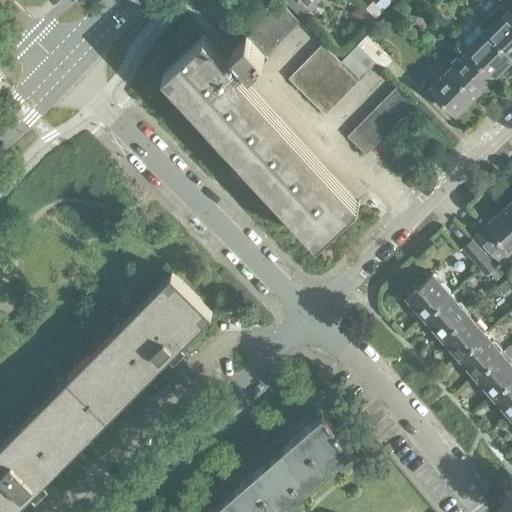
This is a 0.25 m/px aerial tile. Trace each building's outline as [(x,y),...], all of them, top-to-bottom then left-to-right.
[(300,0),(301,1),(294,8),(305,19),(321,1),(320,0),(300,0)] [(366,8),(376,17),(383,9),(373,0),(372,0),(366,7),(367,8),(366,8)] [(408,7),(406,5),(400,0),(399,0),(391,8),(399,16),(408,7)] [(511,0),(504,0),(500,4),(511,16),(511,0)] [(273,10),(291,27),(299,19),(281,2),(273,10)] [(511,54),(511,16),(500,4),(481,23),(511,54)] [(366,28),(376,17),(366,8),(357,19),(366,28)] [(282,36),(291,27),(273,10),(264,19),(282,36)] [(274,44),(282,36),(264,19),(256,27),(274,44)] [(495,74),(511,56),(511,54),(481,23),(462,41),(495,74)] [(265,53),(274,44),(256,27),(248,35),(265,53)] [(265,53),(248,35),(247,34),(232,48),(234,50),(226,56),(204,32),(163,71),(318,240),(360,201),(239,70),(246,63),(253,71),(268,57),(265,53)] [(376,61),(383,69),(393,59),(367,34),(358,43),(376,61)] [(476,93),(495,74),(462,41),(461,41),(468,48),(450,67),(476,93)] [(315,52),(333,69),(341,60),(323,43),(315,52)] [(376,61),(358,43),(349,52),(367,69),(376,61)] [(324,78),(333,69),(315,52),(307,60),(324,78)] [(359,78),(367,69),(349,52),(341,60),(359,78)] [(316,86),(324,78),(307,60),(298,69),(316,86)] [(350,87),(359,78),(341,60),(333,69),(350,87)] [(456,112),(476,93),(450,67),(430,86),(456,112)] [(307,95),(316,86),(298,69),(290,78),(307,95)] [(342,95),(350,87),(333,69),(324,78),(342,95)] [(334,104),(342,95),(324,78),(316,86),(334,104)] [(391,93),(409,110),(418,101),(400,84),(391,93)] [(325,113),(334,104),(316,86),(307,95),(325,113)] [(400,119),(409,110),(391,93),(382,101),(400,119)] [(392,127),(400,119),(382,101),(374,110),(392,127)] [(383,136),(392,127),(374,110),(365,118),(383,136)] [(375,144),(383,136),(365,118),(357,127),(375,144)] [(366,153),(375,144),(357,127),(348,135),(366,153)] [(487,223),(475,234),(499,260),(511,247),(511,210),(506,204),(486,222),(487,223)] [(481,267),(491,259),(472,238),(463,246),(481,267)] [(491,259),(481,267),(486,273),(496,265),(491,259)] [(0,443),(0,511),(11,511),(28,496),(35,503),(47,491),(40,483),(165,358),(173,365),(185,353),(178,345),(212,311),(172,271),(146,299),(0,443)] [(425,316),(452,292),(434,271),(407,295),(409,298),(406,302),(421,312),(425,316)] [(511,283),(507,278),(497,286),(503,293),(511,284),(511,283)] [(452,292),(425,316),(427,318),(424,322),(438,331),(442,335),(469,312),(452,292)] [(469,312),(442,335),(443,337),(440,341),(454,350),(459,355),(486,331),(469,312)] [(486,331),(459,355),(460,357),(457,361),(472,370),(476,375),(503,351),(486,331)] [(511,361),(503,351),(476,375),(477,376),(474,380),(488,389),(493,395),(511,378),(511,361)] [(511,378),(493,395),(494,396),(491,400),(505,409),(510,414),(511,412),(511,378)] [(278,511),(353,448),(322,412),(206,511),(278,511)]
